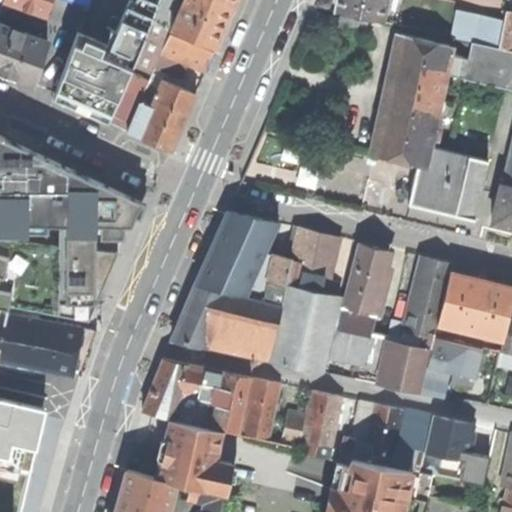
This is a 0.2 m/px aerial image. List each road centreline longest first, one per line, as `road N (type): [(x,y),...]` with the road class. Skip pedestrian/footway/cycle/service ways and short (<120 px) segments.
road 1 (residential): [(511,419),(130,338)]
road 2 (residential): [(195,187),(511,264)]
road 3 (unknown): [(106,403),(271,447),(281,465),(273,511)]
road 4 (residential): [(195,187),(0,101)]
road 5 (secondary): [(195,187),(276,0)]
road 6 (secondary): [(77,511),(130,338)]
road 7 (secondary): [(130,338),(195,187)]
